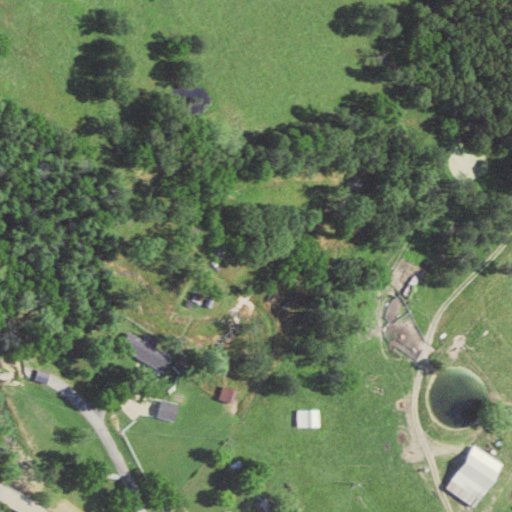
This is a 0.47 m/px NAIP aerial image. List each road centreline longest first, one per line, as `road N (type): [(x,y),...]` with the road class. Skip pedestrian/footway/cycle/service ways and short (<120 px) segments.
road 1 (residential): [(0,371),(46,374),(76,394),(109,442),(137,511)]
road 2 (residential): [(445,511),(414,418),(410,388),(422,349)]
